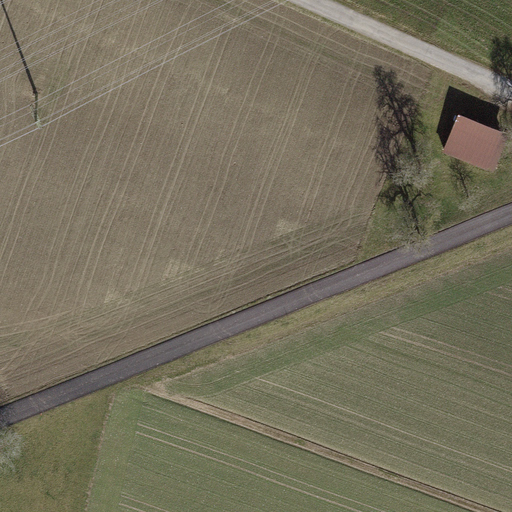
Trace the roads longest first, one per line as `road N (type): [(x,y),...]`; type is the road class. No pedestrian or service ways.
road 1 (unclassified): [(0,418),(511,215)]
road 2 (unclassified): [(511,89),(308,0)]
